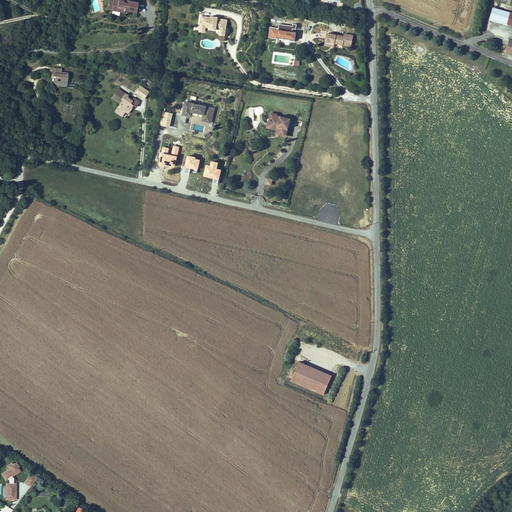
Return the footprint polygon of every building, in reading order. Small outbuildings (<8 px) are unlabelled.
[(127,0),(125,0),(114,0),(113,8),(113,10),(128,12),(128,10),(140,12),(141,1),(134,0),(129,0),(129,2),(127,1),(127,0)] [(508,24),(511,12),(494,8),(490,22),(508,26),(508,24)] [(214,15),(204,14),(202,28),(208,29),(209,25),(213,26),(220,27),(223,28),(228,28),(230,18),(221,16),(214,15)] [(278,29),(270,27),(268,38),(277,39),(277,37),(295,40),(296,32),(292,31),(292,29),(296,29),(296,25),(292,24),(292,27),(278,25),(278,29)] [(353,44),(355,34),(347,32),(347,35),(330,32),(328,40),(336,41),(353,44)] [(56,79),(58,79),(59,71),(67,72),(68,69),(57,68),(56,79)] [(67,72),(59,71),(58,79),(58,82),(60,84),(62,84),(72,85),(74,73),(67,72)] [(156,92),(147,86),(143,93),(152,99),(156,92)] [(133,95),(126,91),(120,101),(123,103),(120,107),(124,110),(122,112),(128,116),(131,111),(133,113),(135,110),(133,108),(136,104),(138,105),(141,107),(145,101),(139,98),(137,101),(132,97),(133,95)] [(218,108),(189,102),(186,115),(194,117),(194,115),(195,112),(207,115),(207,117),(206,119),(216,121),(218,108)] [(273,126),(275,115),(274,115),(270,130),(280,132),(279,136),(289,138),(290,137),(283,135),(285,128),(282,127),(282,128),(273,126)] [(290,137),(294,121),(280,117),(280,116),(275,115),(273,126),(282,128),(282,127),(285,128),(283,135),(290,137)] [(265,184),(271,186),(273,179),(266,178),(265,184)] [(328,400),(336,381),(303,368),(296,387),(328,400)] [(13,482),(13,478),(12,475),(19,471),(17,468),(18,467),(15,463),(12,465),(11,463),(7,465),(9,469),(2,473),(5,479),(8,478),(8,479),(8,482),(6,482),(6,499),(15,499),(15,482),(13,482)] [(30,487),(36,478),(30,474),(24,483),(30,487)]
